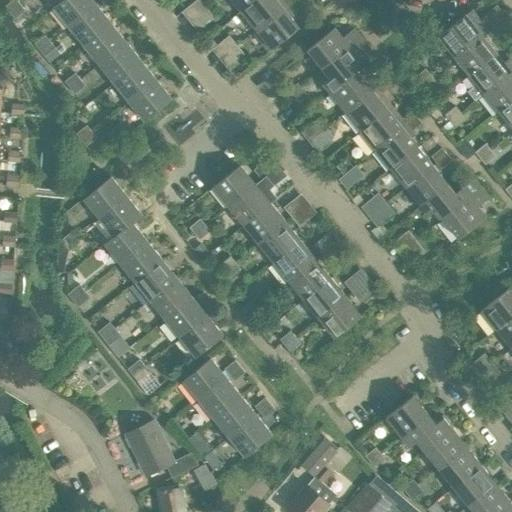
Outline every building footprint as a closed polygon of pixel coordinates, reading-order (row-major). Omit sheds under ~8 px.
[(17,0),(12,0),(4,6),(9,13),(20,4),(17,0)] [(69,27),(96,5),(91,0),(64,0),(63,1),(62,0),(61,0),(53,7),(69,27)] [(232,0),(241,11),(254,0),(232,0)] [(256,30),(283,7),(277,0),(254,0),(241,11),(256,30)] [(300,0),(292,0),(287,5),(292,11),(302,2),(300,0)] [(25,10),(20,4),(9,13),(14,19),(25,10)] [(84,46),(111,24),(96,5),(69,27),(84,46)] [(283,7),(256,30),(272,49),(299,27),(283,7)] [(471,9),(438,36),(454,56),(481,34),(492,25),(484,15),(479,19),(471,9)] [(99,64),(126,42),(111,24),(84,46),(99,64)] [(322,68),(360,37),(353,28),(342,37),(334,27),(307,49),(322,68)] [(481,34),(454,56),(469,75),(496,53),(481,34)] [(40,51),(50,43),(45,36),(35,45),(40,51)] [(330,93),(357,71),(350,63),(369,48),(360,37),(322,68),(330,78),(322,84),(330,93)] [(114,83),(141,61),(126,42),(99,64),(114,83)] [(50,43),(40,51),(45,57),(55,49),(50,43)] [(477,84),(468,91),(475,100),(484,93),(511,71),(511,70),(511,59),(510,57),(504,62),(496,53),(469,75),(477,84)] [(129,101),(156,79),(141,61),(114,83),(129,101)] [(419,84),(430,75),(425,69),(414,77),(419,84)] [(357,71),(330,93),(345,112),(372,90),(357,71)] [(511,72),(511,71),(484,93),(499,112),(511,101),(511,72)] [(70,88),(80,80),(75,73),(64,82),(70,88)] [(375,88),(386,79),(381,73),(370,82),(375,88)] [(430,75),(419,84),(424,90),(435,81),(430,75)] [(156,79),(129,101),(145,120),(172,98),(156,79)] [(360,131),(387,109),(377,97),(391,85),(386,79),(375,88),(372,90),(345,112),(360,131)] [(80,80),(70,88),(75,94),(85,86),(80,80)] [(511,101),(499,112),(511,127),(511,101)] [(11,113),(23,114),(24,105),(12,104),(11,113)] [(449,121),(460,112),(455,106),(444,115),(449,121)] [(402,128),(406,125),(416,117),(411,111),(398,122),(387,109),(360,131),(375,150),(402,128)] [(460,112),(449,121),(454,127),(465,118),(460,112)] [(416,117),(406,125),(411,131),(421,123),(416,117)] [(81,140),(92,132),(86,125),(76,134),(81,140)] [(10,137),(22,138),(22,129),(10,128),(10,137)] [(390,167),(417,146),(402,128),(375,150),(390,167)] [(92,132),(81,140),(86,146),(96,137),(92,132)] [(480,158),(490,149),(485,143),(475,152),(480,158)] [(405,187),(432,165),(417,146),(390,167),(405,187)] [(435,162),(446,154),(441,148),(431,156),(435,162)] [(490,149),(480,158),(485,164),(495,156),(490,149)] [(8,161),(20,162),(21,152),(9,152),(8,161)] [(446,154),(435,162),(441,169),(451,160),(446,154)] [(213,186),(228,206),(256,184),(240,164),(213,186)] [(420,205),(447,183),(432,165),(405,187),(420,205)] [(243,224),(271,202),(277,197),(270,189),(274,185),(266,175),(256,184),(228,206),(243,224)] [(19,185),(19,176),(6,176),(6,184),(19,185)] [(99,217),(126,196),(111,176),(83,198),(99,217)] [(443,218),(481,187),(474,178),(455,193),(447,183),(420,205),(428,215),(436,209),(443,218)] [(481,187),(443,218),(459,238),(486,216),(478,206),(489,197),(481,187)] [(99,217),(113,235),(115,237),(133,223),(142,215),(126,196),(99,217)] [(258,243),(285,221),(271,202),(243,224),(258,243)] [(16,222),(17,213),(4,212),(3,221),(16,222)] [(194,233),(205,224),(200,218),(189,226),(194,233)] [(273,262),(301,240),(285,221),(258,243),(273,262)] [(121,263),(148,242),(133,223),(115,237),(113,235),(104,243),(121,263)] [(205,224),(194,233),(199,239),(210,230),(205,224)] [(72,230),(60,241),(64,246),(76,235),(72,230)] [(76,235),(64,246),(68,251),(81,241),(76,235)] [(3,245),(14,245),(15,236),(3,236),(3,245)] [(288,280),(316,258),(301,240),(273,262),(288,280)] [(148,242),(121,263),(135,282),(163,260),(148,242)] [(224,270),(235,261),(230,255),(219,264),(224,270)] [(303,299),(331,277),(316,258),(288,280),(303,299)] [(1,268),(12,269),(13,260),(1,259),(1,268)] [(163,260),(135,282),(150,301),(178,279),(163,260)] [(235,261),(224,270),(230,276),(240,268),(235,261)] [(331,277),(303,299),(318,317),(345,296),(331,277)] [(178,279),(150,301),(165,319),(193,297),(178,279)] [(0,292),(11,294),(11,284),(0,283),(0,292)] [(73,301),(85,292),(79,285),(68,295),(73,301)] [(496,329),(511,315),(511,293),(508,288),(481,310),(496,329)] [(85,292),(73,301),(78,308),(90,299),(85,292)] [(254,307),(265,299),(260,293),(250,301),(254,307)] [(345,296),(318,317),(334,337),(361,316),(345,296)] [(193,297),(165,319),(180,338),(207,316),(193,297)] [(265,299),(254,307),(260,314),(270,305),(265,299)] [(511,315),(496,329),(511,348),(511,347),(511,315)] [(207,316),(180,338),(196,357),(223,335),(207,316)] [(102,338),(114,329),(109,323),(98,332),(102,338)] [(114,329),(102,338),(108,345),(120,336),(114,329)] [(284,345),(295,336),(290,330),(280,339),(284,345)] [(295,336),(284,345),(290,351),(300,343),(295,336)] [(199,399),(226,377),(211,358),(183,379),(199,399)] [(139,359),(127,369),(128,370),(132,375),(144,366),(140,361),(139,359)] [(229,374),(240,366),(235,360),(224,368),(229,374)] [(144,366),(132,375),(139,384),(151,374),(144,366)] [(240,366),(229,374),(234,381),(245,372),(240,366)] [(226,377),(199,399),(214,418),(241,396),(226,377)] [(413,395),(386,417),(401,437),(429,415),(413,395)] [(241,396),(214,418),(229,437),(256,415),(241,396)] [(260,412),(270,404),(265,397),(255,406),(260,412)] [(270,404),(260,412),(265,418),(275,410),(270,404)] [(256,415),(229,437),(245,456),(272,434),(256,415)] [(429,415),(401,437),(409,447),(417,441),(424,449),(451,427),(443,418),(436,424),(429,415)] [(165,465),(171,477),(198,464),(192,452),(173,461),(154,420),(126,434),(146,475),(165,465)] [(451,427),(424,449),(438,468),(466,446),(451,427)] [(321,511),(328,504),(336,495),(322,483),(331,472),(323,466),(335,451),(322,440),(301,465),(314,476),(286,508),(291,511),(321,511)] [(466,446),(438,468),(453,486),(481,465),(466,446)] [(370,462),(380,454),(375,448),(365,456),(370,462)] [(380,454),(370,462),(375,468),(385,460),(380,454)] [(199,477),(209,473),(204,463),(195,468),(199,477)] [(481,465),(453,486),(468,505),(496,483),(481,465)] [(367,483),(347,506),(353,511),(380,511),(396,493),(377,476),(369,485),(367,483)] [(407,493),(418,484),(414,479),(403,488),(407,493)] [(496,483),(468,505),(473,511),(498,511),(511,502),(496,483)] [(418,484),(407,493),(413,500),(424,491),(418,484)] [(158,490),(161,511),(183,511),(180,487),(158,490)] [(511,511),(511,503),(511,502),(498,511),(511,511)]
